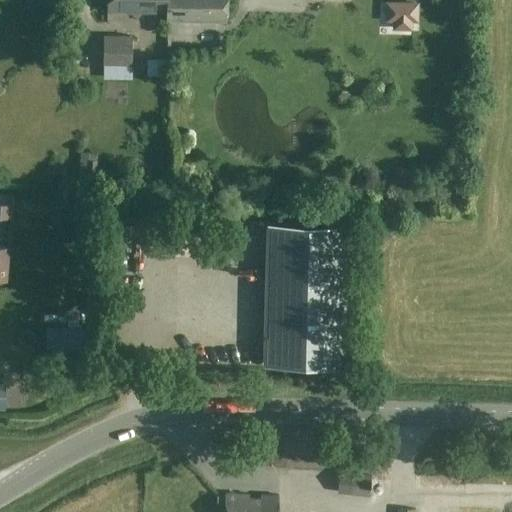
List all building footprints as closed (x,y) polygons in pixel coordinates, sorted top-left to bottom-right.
[(106,0),(107,11),(166,12),(166,0),(106,0)] [(226,0),(166,0),(166,12),(166,20),(226,21),(226,0)] [(104,59),(133,59),(133,35),(104,34),(104,59)] [(163,72),(161,56),(150,57),(151,73),(163,72)] [(13,203),(0,202),(0,216),(12,217),(13,203)] [(343,366),(347,227),(267,224),(264,364),(343,366)] [(160,232),(158,253),(178,255),(180,235),(160,232)] [(0,245),(0,280),(7,282),(9,247),(0,245)] [(47,314),(86,316),(88,294),(48,292),(47,314)] [(80,349),(80,330),(61,329),(60,348),(80,349)] [(347,473),(345,493),(369,496),(371,476),(347,473)] [(276,511),(278,496),(224,493),(223,511),(276,511)]
